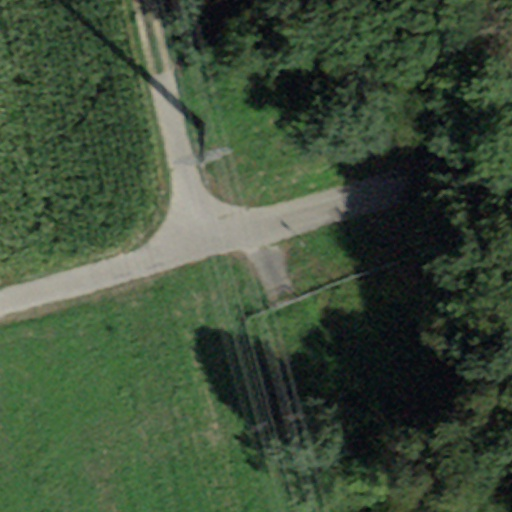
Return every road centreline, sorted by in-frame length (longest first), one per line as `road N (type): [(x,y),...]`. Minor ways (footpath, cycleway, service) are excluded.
road 1 (track): [(511,142),(0,301)]
road 2 (unknown): [(175,245),(306,259),(381,301),(426,338),(479,511)]
road 3 (track): [(175,245),(107,0)]
